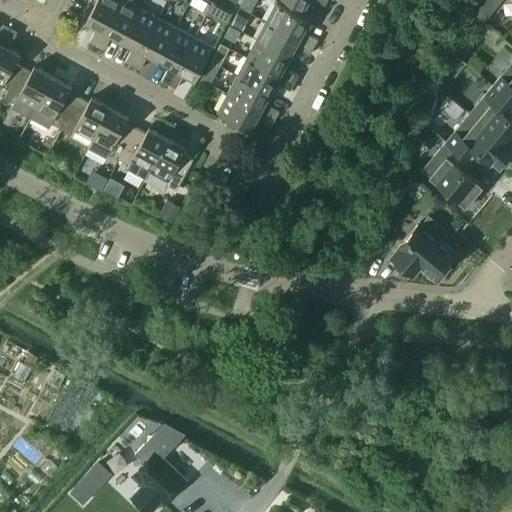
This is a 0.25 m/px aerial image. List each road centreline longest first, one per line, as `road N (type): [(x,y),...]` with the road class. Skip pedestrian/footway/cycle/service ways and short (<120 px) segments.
road 1 (residential): [(474,308),(208,267),(91,221),(0,172)]
road 2 (residential): [(352,0),(270,155),(41,30)]
